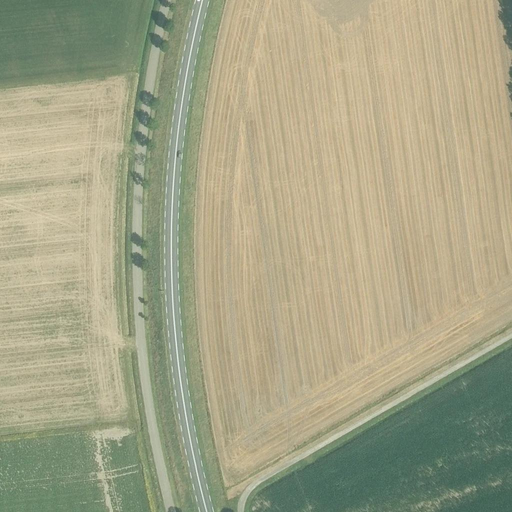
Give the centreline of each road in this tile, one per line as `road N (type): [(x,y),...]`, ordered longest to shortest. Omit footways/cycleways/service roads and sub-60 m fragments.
road 1 (primary): [(207,511),(181,405),(170,293),(180,106),(203,0)]
road 2 (unclassified): [(170,511),(146,394),(135,239),(141,146),(167,0)]
road 3 (unclassified): [(239,511),(247,488),(511,337)]
